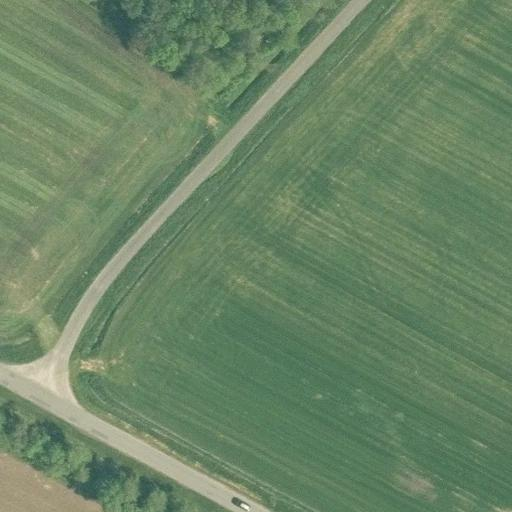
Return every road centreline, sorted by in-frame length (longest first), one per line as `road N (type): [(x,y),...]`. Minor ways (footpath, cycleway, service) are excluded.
road 1 (unclassified): [(35,393),(94,289),(363,0)]
road 2 (unclassified): [(251,511),(35,393)]
